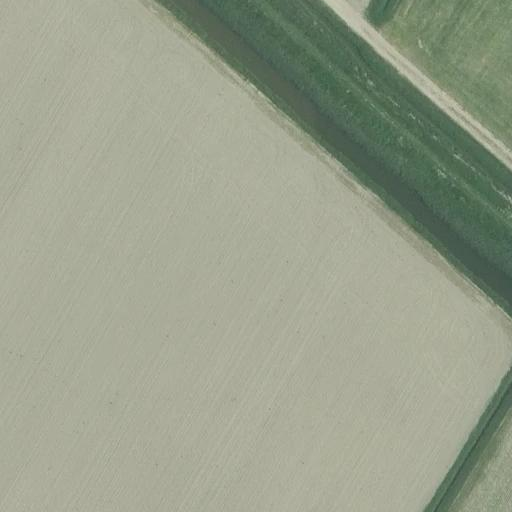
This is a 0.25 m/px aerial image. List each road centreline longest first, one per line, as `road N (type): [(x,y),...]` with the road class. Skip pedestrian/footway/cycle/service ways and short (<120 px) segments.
road 1 (track): [(243,0),(511,238)]
road 2 (track): [(330,0),(511,162)]
